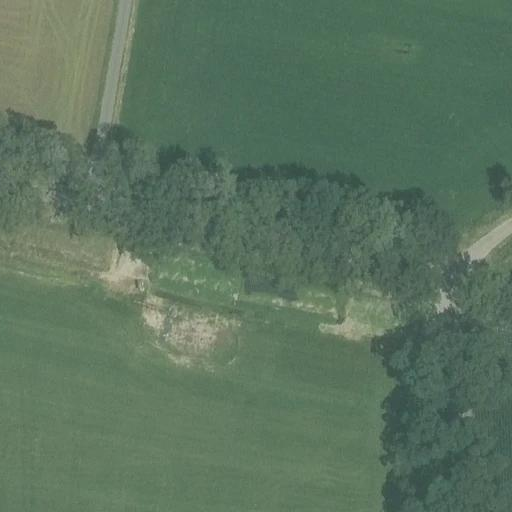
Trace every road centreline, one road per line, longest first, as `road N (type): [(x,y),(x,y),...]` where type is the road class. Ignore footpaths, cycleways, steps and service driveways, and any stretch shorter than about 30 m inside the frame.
road 1 (unclassified): [(456,275),(0,177)]
road 2 (unclassified): [(460,511),(456,275)]
